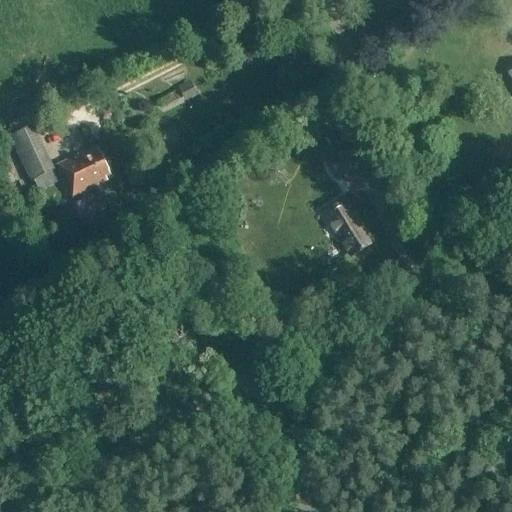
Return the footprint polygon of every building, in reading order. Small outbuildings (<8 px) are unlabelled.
[(450,68),(459,88),(484,78),(475,57),(450,68)] [(179,90),(161,99),(159,100),(163,108),(183,98),(185,102),(198,96),(193,88),(181,94),(179,90)] [(325,121),(331,131),(343,123),(338,114),(325,121)] [(356,119),(334,132),(342,145),(364,131),(356,119)] [(8,138),(25,173),(29,183),(54,171),(34,127),(8,138)] [(339,182),(363,167),(351,147),(327,162),(339,182)] [(91,190),(89,186),(109,177),(95,148),(57,166),(72,198),(91,190)] [(355,178),(340,182),(345,197),(359,193),(355,178)] [(347,200),(324,214),(352,259),(370,248),(362,234),(366,231),(347,200)]
